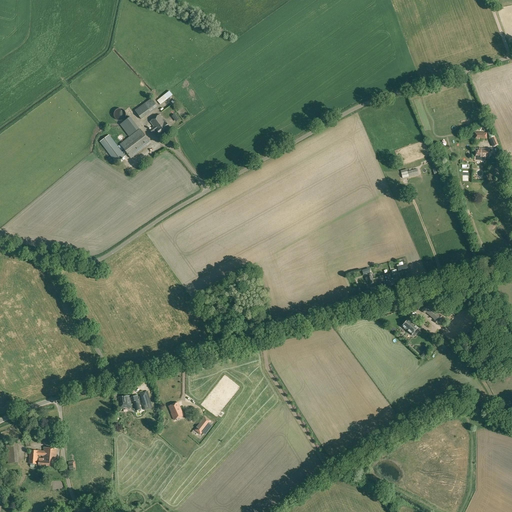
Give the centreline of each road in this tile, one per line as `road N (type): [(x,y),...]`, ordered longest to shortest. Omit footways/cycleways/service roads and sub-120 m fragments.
road 1 (unclassified): [(112,381),(511,263)]
road 2 (unclassified): [(206,190),(349,110),(509,57)]
road 3 (unclassified): [(48,255),(101,258),(206,190)]
road 4 (unclassified): [(112,381),(48,255)]
